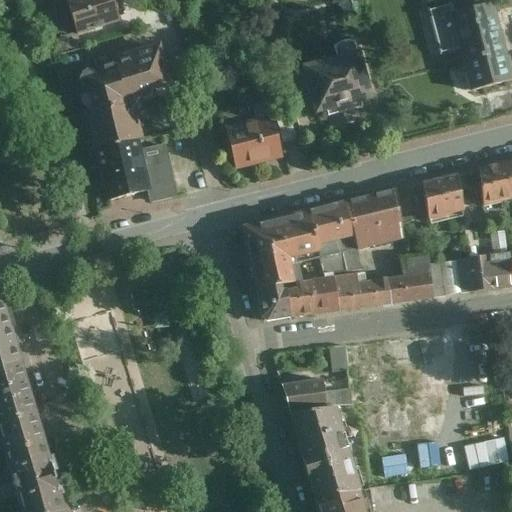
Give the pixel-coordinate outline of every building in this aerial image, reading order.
[(73,0),(83,34),(123,22),(117,0),(73,0)] [(511,0),(494,0),(495,2),(497,11),(511,7),(511,0)] [(442,52),(461,47),(472,91),(511,79),(511,68),(497,11),(495,2),(452,13),(450,4),(431,10),(442,52)] [(335,50),(336,56),(303,65),(317,115),(374,99),(362,49),(358,50),(353,42),(345,41),(339,44),(335,50)] [(77,73),(87,107),(99,157),(140,147),(129,103),(178,88),(165,46),(77,73)] [(221,120),(235,172),(284,160),(271,108),(221,120)] [(112,207),(152,197),(140,147),(99,157),(112,207)] [(511,201),(511,192),(505,163),(479,170),(488,208),(511,201)] [(466,212),(459,176),(423,185),(431,220),(466,212)] [(356,241),(358,251),(405,241),(395,193),(348,204),(356,241)] [(356,241),(348,204),(310,212),(318,249),(356,241)] [(242,227),(255,289),(284,285),(295,283),(290,262),(319,255),(318,249),(310,212),(242,227)] [(511,288),(511,263),(511,253),(468,259),(473,294),(511,288)] [(429,264),(428,255),(399,259),(402,278),(431,274),(429,264)] [(431,274),(434,299),(473,294),(468,259),(429,264),(431,274)] [(402,278),(388,279),(391,305),(434,299),(431,274),(402,278)] [(363,309),(359,283),(358,275),(335,277),(340,312),(363,309)] [(340,312),(335,277),(311,281),(315,316),(340,312)] [(391,305),(388,279),(359,283),(363,309),(391,305)] [(315,316),(311,281),(295,283),(284,285),(289,318),(315,316)] [(284,285),(255,289),(262,319),(266,322),(289,318),(284,285)] [(0,299),(0,437),(5,456),(21,511),(63,511),(56,489),(38,427),(25,384),(9,332),(0,299)] [(352,346),(334,347),(336,370),(354,369),(352,346)] [(282,389),(291,420),(328,410),(320,380),(282,389)] [(291,420),(314,504),(361,491),(338,407),(328,410),(291,420)] [(314,504),(316,511),(367,511),(361,491),(314,504)]
